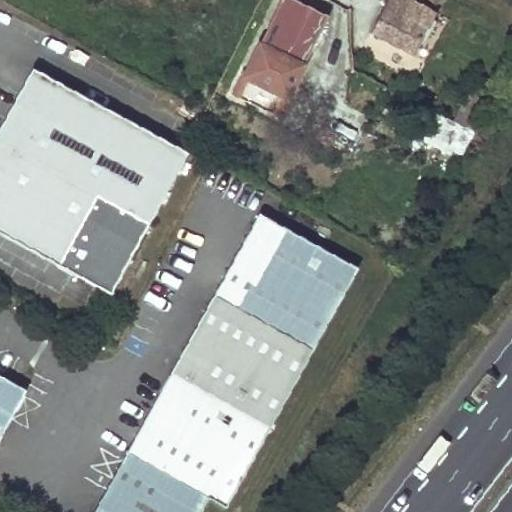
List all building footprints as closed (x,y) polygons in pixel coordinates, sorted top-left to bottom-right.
[(391,0),(372,38),(413,59),(443,0),(391,0)] [(289,106),(332,25),(288,2),(248,76),(252,79),(240,103),(273,121),(283,103),(289,106)] [(30,72),(0,126),(0,239),(107,298),(185,157),(30,72)] [(252,79),(248,76),(235,100),(240,103),(252,79)] [(289,106),(283,103),(273,121),(279,124),(289,106)] [(440,110),(424,137),(449,151),(464,124),(440,110)] [(357,273),(260,219),(97,511),(202,511),(208,502),(226,511),(357,273)] [(0,438),(24,395),(0,381),(0,438)]
